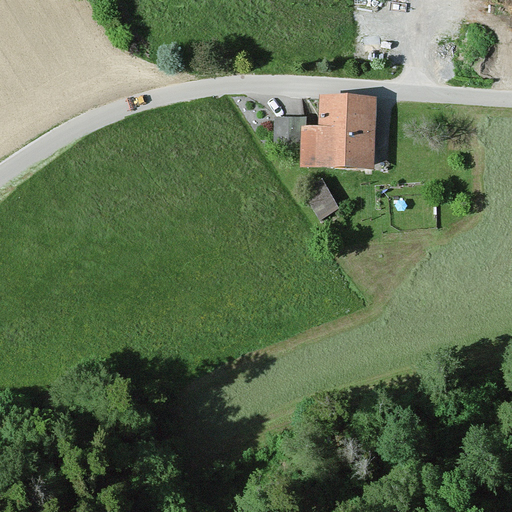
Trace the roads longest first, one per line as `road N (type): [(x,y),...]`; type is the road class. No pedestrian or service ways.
road 1 (residential): [(0,176),(64,134),(173,92),(244,83),(511,99)]
road 2 (track): [(114,511),(314,421),(511,376)]
